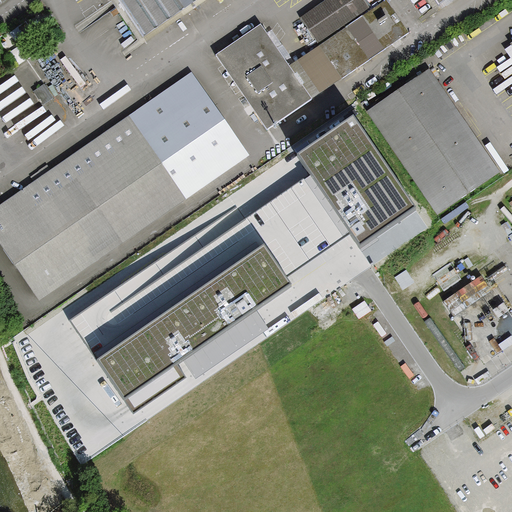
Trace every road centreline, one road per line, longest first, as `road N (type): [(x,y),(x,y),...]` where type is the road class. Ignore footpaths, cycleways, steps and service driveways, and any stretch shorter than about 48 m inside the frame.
road 1 (track): [(82,511),(0,350)]
road 2 (residential): [(459,411),(360,271)]
